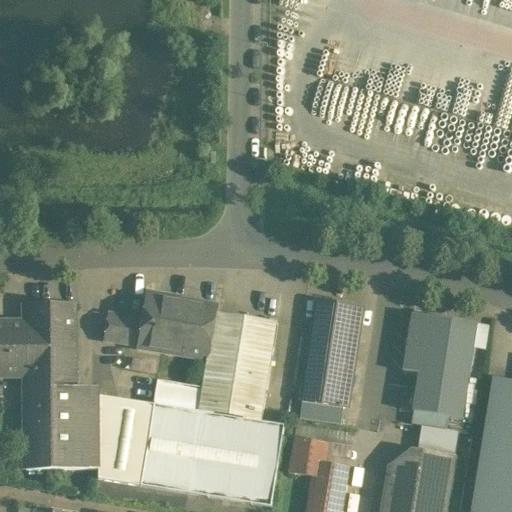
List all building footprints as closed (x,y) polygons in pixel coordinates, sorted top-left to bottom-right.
[(174,300),(150,296),(146,299),(146,298),(142,320),(138,348),(209,359),(216,314),(217,310),(176,303),(174,300)] [(360,308),(319,302),(303,403),(344,410),(360,308)] [(63,308),(61,306),(51,306),(49,308),(49,310),(24,310),(24,324),(24,377),(24,391),(73,391),(72,310),(63,310),(63,308)] [(278,324),(216,314),(209,359),(204,390),(200,414),(262,424),(278,324)] [(127,318),(109,315),(105,342),(122,345),(127,318)] [(478,326),(414,316),(405,373),(421,376),(415,413),(450,419),(463,421),(478,326)] [(142,320),(127,318),(122,345),(138,348),(142,320)] [(24,324),(0,324),(0,377),(24,377),(24,324)] [(511,511),(511,382),(494,379),(472,511),(511,511)] [(142,401),(151,402),(152,395),(145,394),(146,385),(116,382),(115,398),(142,400),(142,401)] [(204,390),(156,382),(152,407),(139,488),(187,495),(200,414),(204,390)] [(73,391),(24,391),(25,472),(97,471),(98,471),(97,398),(97,391),(73,391)] [(152,407),(97,398),(98,471),(97,471),(97,481),(139,488),(152,407)] [(344,410),(303,403),(301,420),(342,426),(344,410)] [(450,419),(415,413),(413,425),(448,431),(450,419)] [(262,424),(200,414),(187,495),(272,509),(286,428),(262,424)] [(331,445),(354,449),(351,435),(298,426),(296,439),(331,445)] [(414,453),(455,459),(459,434),(418,427),(414,453)] [(331,445),(296,439),(290,475),(314,479),(308,511),(343,511),(351,469),(328,465),(331,445)] [(328,465),(351,469),(354,449),(331,445),(328,465)] [(446,511),(455,459),(414,453),(391,469),(384,511),(446,511)]
